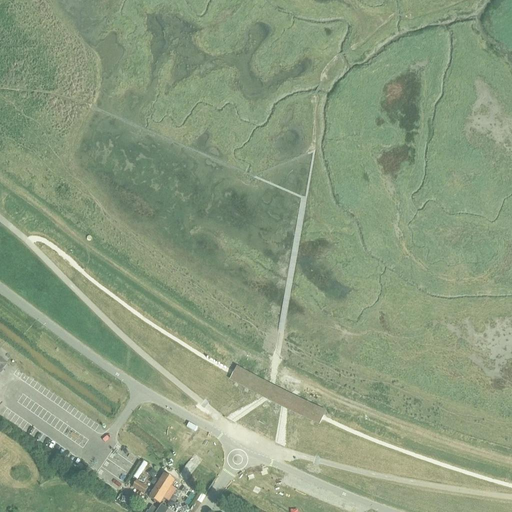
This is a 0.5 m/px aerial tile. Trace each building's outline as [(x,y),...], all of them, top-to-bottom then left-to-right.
[(272,384),(237,366),(229,380),(264,397),(320,426),(326,411),(294,395),(272,384)] [(50,443),(48,448),(62,454),(64,450),(50,443)] [(133,479),(143,462),(137,459),(128,476),(133,479)] [(165,474),(150,498),(160,505),(163,500),(175,481),(165,474)] [(144,495),(148,488),(137,481),(133,488),(144,495)] [(185,489),(176,503),(183,508),(192,494),(185,489)]
